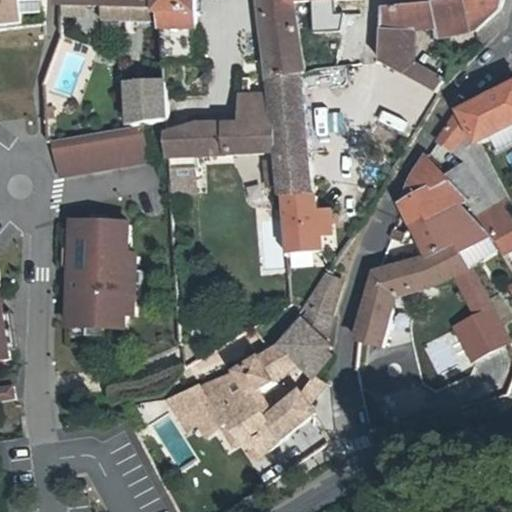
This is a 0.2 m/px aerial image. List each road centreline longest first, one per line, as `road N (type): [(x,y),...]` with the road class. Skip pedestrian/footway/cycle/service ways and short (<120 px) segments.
road 1 (residential): [(511,39),(400,176),(357,278),(358,467)]
road 2 (residential): [(52,511),(40,426),(37,142)]
road 3 (residential): [(358,467),(511,434)]
